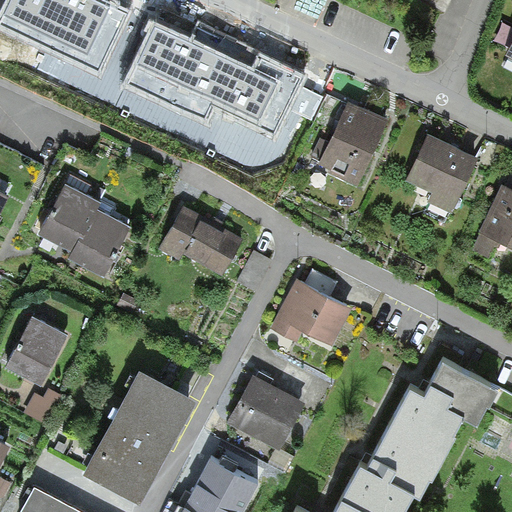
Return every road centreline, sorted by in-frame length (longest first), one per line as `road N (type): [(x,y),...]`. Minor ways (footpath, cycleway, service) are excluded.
road 1 (residential): [(511,352),(290,239),(186,173)]
road 2 (residential): [(227,0),(442,99)]
